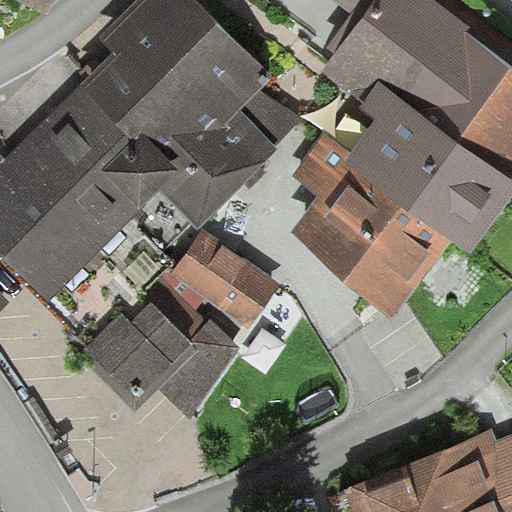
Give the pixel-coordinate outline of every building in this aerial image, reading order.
[(277,82),(197,0),(149,0),(104,45),(117,60),(0,170),(0,262),(137,414),(161,389),(193,419),(238,349),(166,279),(176,268),(164,255),(191,227),(197,235),(279,156),(272,150),(303,119),(265,95),(277,82)] [(0,0),(0,10),(5,0),(13,0),(47,17),(55,0),(0,0)] [(511,65),(468,31),(472,26),(436,0),(334,0),(353,14),(330,46),(339,52),(324,69),(363,102),(358,109),(373,120),(352,147),(330,130),(291,179),(318,199),(292,233),(393,316),(453,240),(472,256),(511,197),(511,65)] [(206,232),(177,275),(250,329),(279,285),(206,232)] [(511,511),(511,438),(500,443),(494,425),(342,479),(353,511),(511,511)]
